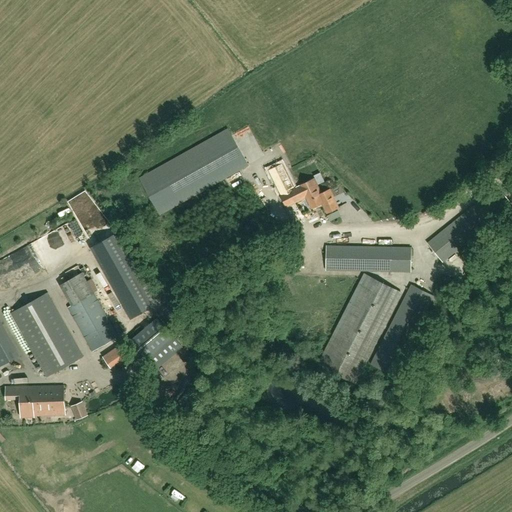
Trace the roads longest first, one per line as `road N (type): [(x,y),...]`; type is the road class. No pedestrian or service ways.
road 1 (track): [(278,511),(167,424),(124,373),(43,381),(9,317),(36,286),(55,291),(92,361)]
road 2 (unknown): [(511,152),(444,212),(369,233),(295,223),(272,204),(243,144)]
road 3 (track): [(9,317),(5,287),(83,252),(133,329),(92,361)]
road 4 (unclassified): [(363,511),(511,420)]
